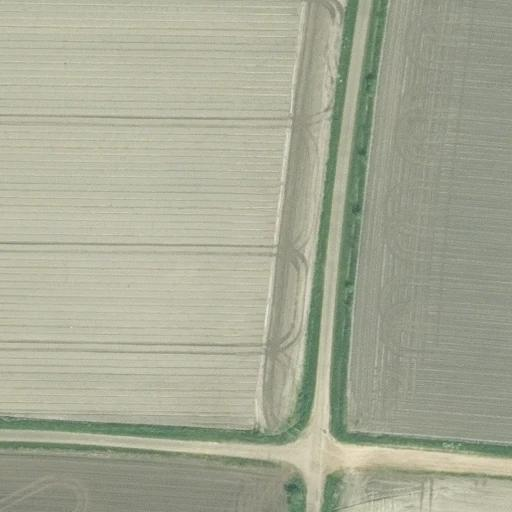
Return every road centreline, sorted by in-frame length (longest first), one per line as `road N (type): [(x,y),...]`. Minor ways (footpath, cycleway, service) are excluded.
road 1 (unclassified): [(315,455),(339,167),(363,0)]
road 2 (unclassified): [(0,434),(315,455)]
road 3 (track): [(511,465),(315,455)]
